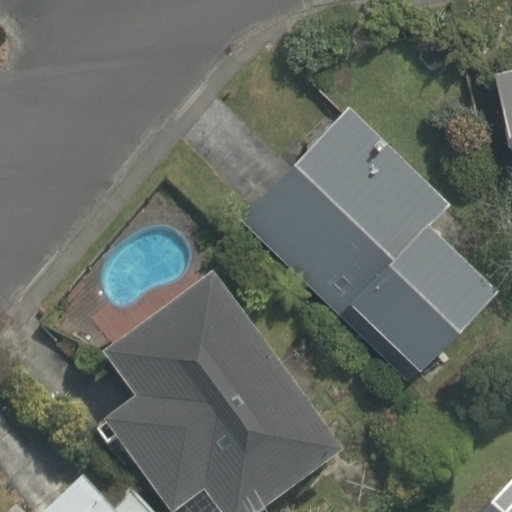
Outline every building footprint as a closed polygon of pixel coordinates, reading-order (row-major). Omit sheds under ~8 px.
[(434,25),(403,35),(402,63),(410,88),(421,94),(444,95),(460,88),(470,69),(461,38),(434,25)] [(511,67),(494,71),(511,143),(511,67)] [(367,314),(421,367),(496,290),(430,225),(448,207),(349,108),(240,218),(352,328),(367,314)] [(188,511),(205,500),(214,511),(272,511),(342,461),(212,285),(105,364),(137,407),(105,431),(165,511),(188,511)] [(431,386),(449,367),(436,355),(418,373),(431,386)] [(143,511),(131,498),(115,511),(102,511),(83,491),(59,511),(143,511)] [(511,511),(511,495),(496,511),(511,511)]
